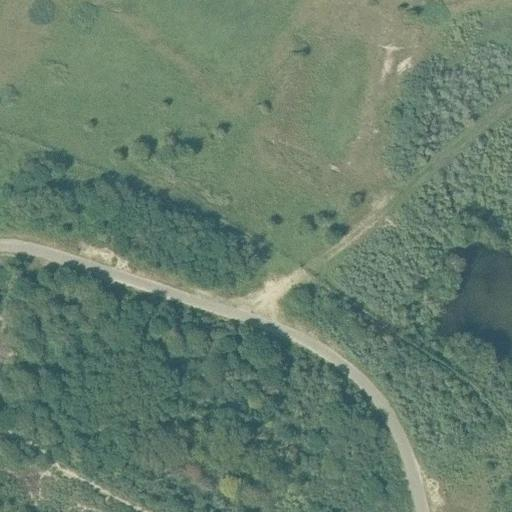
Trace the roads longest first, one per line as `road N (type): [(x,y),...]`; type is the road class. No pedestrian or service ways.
road 1 (track): [(511,111),(248,319)]
road 2 (unknown): [(0,432),(145,511)]
